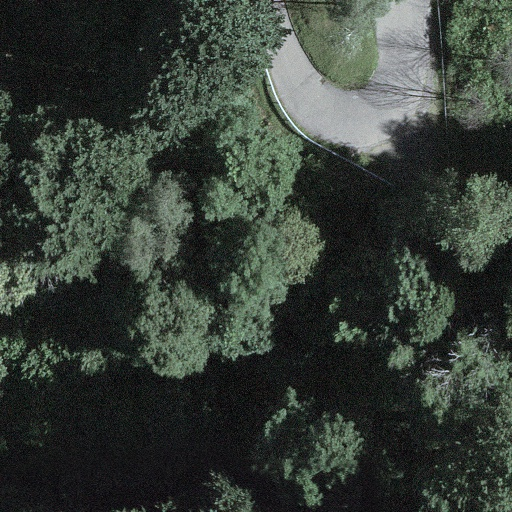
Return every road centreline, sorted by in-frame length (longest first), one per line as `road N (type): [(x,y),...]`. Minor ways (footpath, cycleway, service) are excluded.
road 1 (residential): [(402,0),(389,96),(364,114),(331,119),(301,103),(282,71),(261,0)]
road 2 (track): [(364,114),(447,243),(511,318)]
